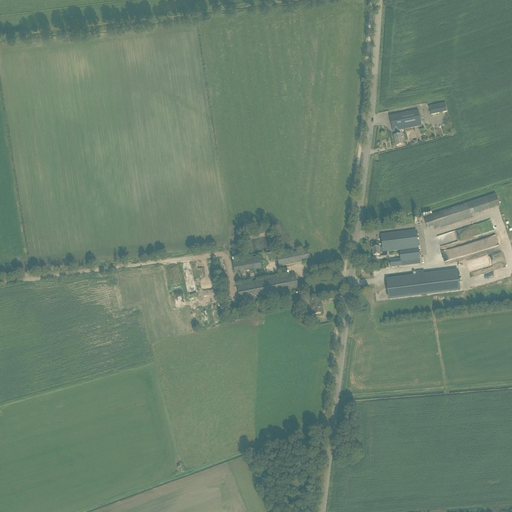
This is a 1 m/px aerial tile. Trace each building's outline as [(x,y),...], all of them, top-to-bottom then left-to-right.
[(427,106),(429,116),(445,112),(443,102),(427,106)] [(394,136),(396,146),(403,145),(401,135),(399,135),(398,131),(421,126),(418,110),(389,116),(393,132),(394,132),(395,136),(394,136)] [(434,227),(430,216),(423,218),(427,229),(434,227)] [(382,246),(381,246),(381,248),(379,248),(378,244),(370,245),(371,249),(372,249),(373,256),(378,256),(380,255),(380,253),(383,253),(399,251),(400,260),(394,260),(394,268),(420,264),(416,230),(380,235),(382,246)] [(447,243),(444,234),(436,237),(440,246),(447,243)] [(442,251),(444,260),(486,249),(483,240),(442,251)] [(276,256),(278,267),(310,261),(308,248),(300,250),(300,252),(276,256)] [(232,262),(234,274),(255,270),(259,269),(256,258),(253,259),(253,258),(232,262)] [(237,285),(241,304),(298,293),(295,274),(237,285)] [(321,314),(323,313),(322,309),(320,309),(319,299),(310,301),(311,306),(312,311),(313,311),(314,315),(317,314),(317,315),(321,314)]
